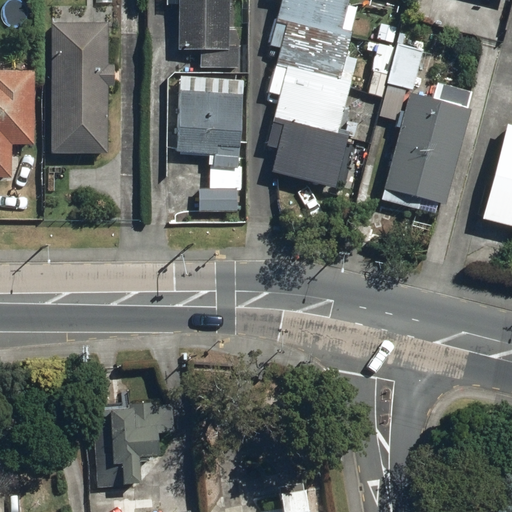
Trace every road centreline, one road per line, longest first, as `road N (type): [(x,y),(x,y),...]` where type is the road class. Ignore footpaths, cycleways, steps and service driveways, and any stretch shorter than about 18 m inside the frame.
road 1 (secondary): [(379,312),(224,293),(0,293)]
road 2 (residential): [(387,480),(369,454),(364,373),(379,312)]
road 3 (residential): [(424,325),(401,451),(387,480)]
